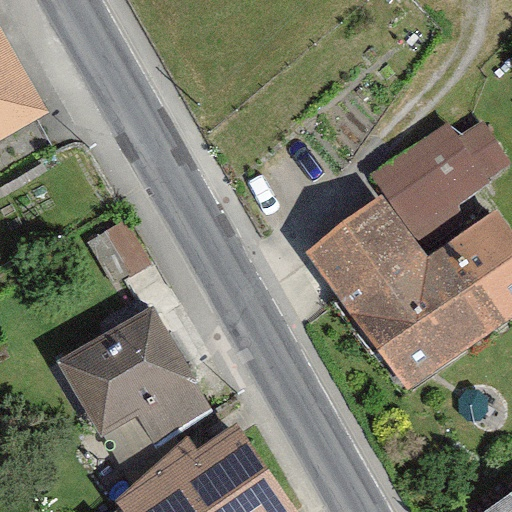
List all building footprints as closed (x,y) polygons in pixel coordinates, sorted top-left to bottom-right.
[(0,127),(28,113),(0,60),(0,127)] [(388,190),(309,246),(409,388),(511,316),(511,220),(499,202),(430,250),(388,190)] [(190,391),(151,316),(46,370),(85,445),(190,391)] [(272,511),(225,432),(124,492),(135,511),(272,511)] [(511,511),(511,487),(473,511),(511,511)]
